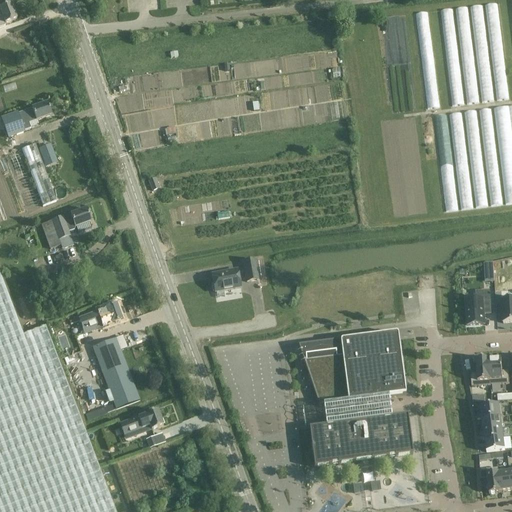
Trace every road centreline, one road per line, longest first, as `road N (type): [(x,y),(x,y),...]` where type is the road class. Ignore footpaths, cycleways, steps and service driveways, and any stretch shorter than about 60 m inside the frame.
road 1 (tertiary): [(251,511),(69,0)]
road 2 (residential): [(455,511),(433,344)]
road 3 (residential): [(430,322),(273,344)]
